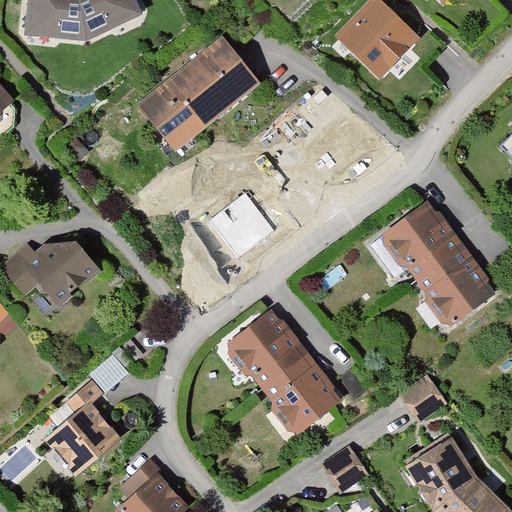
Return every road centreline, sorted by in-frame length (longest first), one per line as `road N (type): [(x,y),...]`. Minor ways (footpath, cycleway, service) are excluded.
road 1 (residential): [(196,331),(420,166),(442,125),(511,52)]
road 2 (residential): [(224,511),(173,451),(163,424),(175,353),(196,331)]
road 3 (residential): [(196,331),(119,240),(92,224)]
